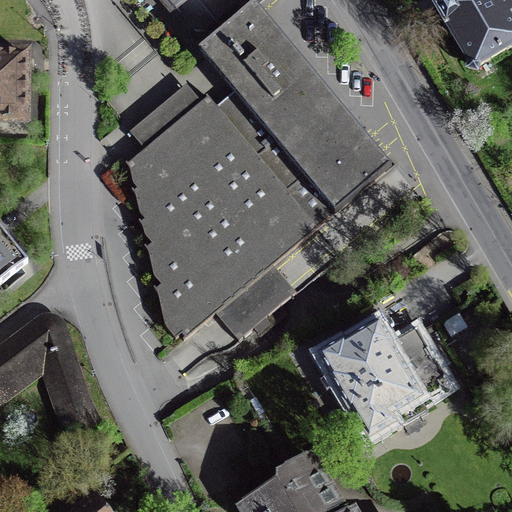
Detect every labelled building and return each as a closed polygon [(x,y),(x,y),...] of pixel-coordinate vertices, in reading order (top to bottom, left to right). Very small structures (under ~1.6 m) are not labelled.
[(203,32),(241,0),(168,0),(196,32),(203,32)] [(475,70),(476,69),(511,47),(511,0),(444,0),(433,7),(445,27),(446,26),(471,68),(471,69),(475,70)] [(150,143),(152,146),(128,166),(127,164),(126,165),(128,168),(129,169),(130,171),(131,172),(133,182),(133,184),(134,185),(135,187),(138,190),(134,194),(134,195),(135,196),(136,197),(136,198),(139,212),(140,214),(141,215),(142,217),(145,221),(140,225),(141,226),(142,227),(143,228),(143,229),(145,235),(145,237),(147,239),(148,240),(152,245),(146,250),(147,251),(148,252),(148,253),(149,255),(154,275),(154,277),(155,279),(157,280),(162,286),(155,291),(157,294),(158,296),(165,325),(165,327),(166,328),(167,330),(176,340),(182,335),(186,340),(216,315),(274,267),(390,170),(261,16),(254,7),(200,53),(207,61),(234,94),(217,108),(208,99),(162,138),(159,135),(150,143)] [(0,121),(25,121),(25,56),(0,56),(0,121)] [(0,286),(28,263),(0,228),(0,286)] [(274,267),(216,315),(227,329),(239,343),(296,294),(286,282),(274,267)] [(37,325),(0,352),(0,402),(45,369),(59,410),(71,434),(97,422),(86,401),(63,330),(62,328),(61,326),(59,324),(58,322),(56,321),(54,320),(52,320),(49,320),(47,320),(45,320),(41,322),(37,325)] [(426,397),(431,399),(442,392),(443,387),(441,384),(447,380),(417,329),(392,344),(379,323),(345,344),(344,342),(319,357),(331,377),(330,378),(351,413),(352,412),(369,440),(396,425),(391,416),(422,398),(420,396),(424,394),(426,397)] [(349,511),(348,510),(344,511),(340,511),(307,456),(286,468),(285,469),(288,475),(259,492),(242,503),(247,511),(349,511)] [(103,511),(94,500),(78,511),(103,511)]
